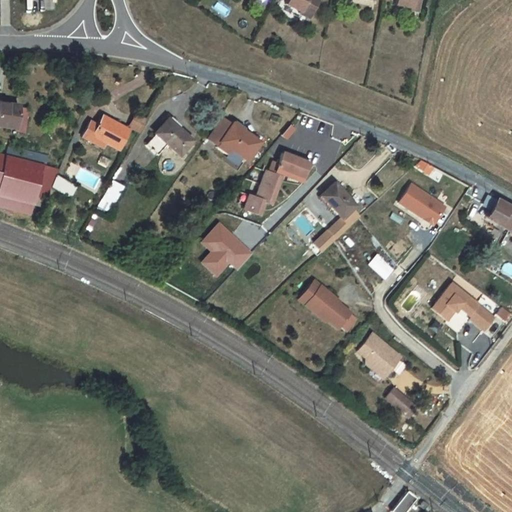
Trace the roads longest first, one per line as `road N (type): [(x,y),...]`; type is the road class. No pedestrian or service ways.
road 1 (unclassified): [(511,198),(409,146),(133,52)]
road 2 (unclassified): [(403,475),(511,326)]
